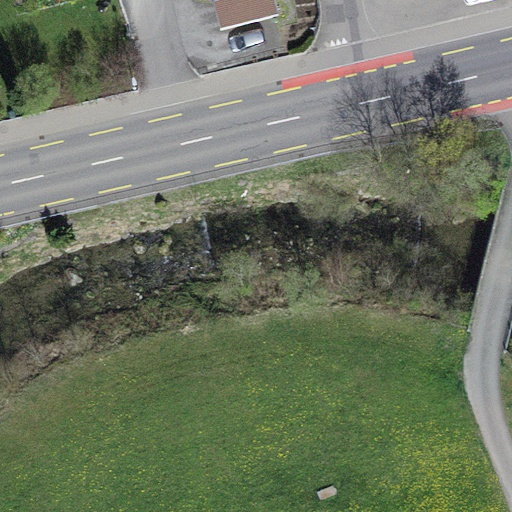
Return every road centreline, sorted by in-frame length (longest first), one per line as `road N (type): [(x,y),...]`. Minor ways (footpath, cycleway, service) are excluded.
road 1 (secondary): [(0,187),(366,103)]
road 2 (unclassified): [(511,478),(486,404),(483,365),(511,246)]
road 3 (secondary): [(366,103),(511,68)]
